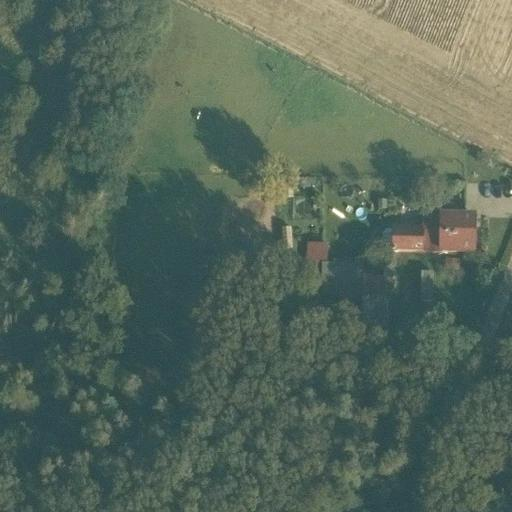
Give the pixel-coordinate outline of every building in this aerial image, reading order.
[(422,229),(395,229),(394,250),(441,251),(442,216),(442,215),(423,214),(422,229)] [(475,216),(442,216),(441,251),(474,251),(475,216)] [(386,250),(394,250),(395,229),(386,229),(383,232),(382,247),(386,250)] [(332,287),(348,288),(347,294),(364,294),(365,262),(333,261),(332,287)] [(380,293),(383,293),(383,276),(374,276),(373,293),(380,293)]
